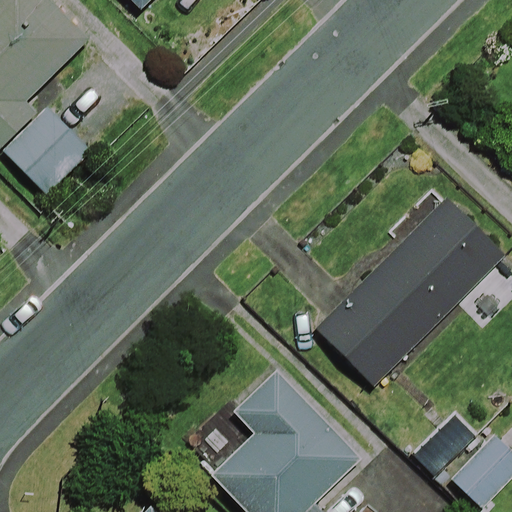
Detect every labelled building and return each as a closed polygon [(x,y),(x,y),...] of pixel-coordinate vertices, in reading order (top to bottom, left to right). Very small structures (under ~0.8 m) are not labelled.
[(83,45),(38,0),(0,0),(0,165),(37,203),(86,155),(30,98),(83,45)] [(122,0),(137,15),(153,0),(122,0)] [(498,261),(442,205),(313,334),(331,353),(317,367),(355,405),(498,261)] [(353,463),(265,375),(229,412),(254,437),(209,483),(238,511),(311,511),(308,509),(353,463)] [(473,435),(450,414),(408,458),(430,479),(473,435)] [(478,511),(511,479),(511,460),(492,440),(447,483),(475,511),(478,511)]
